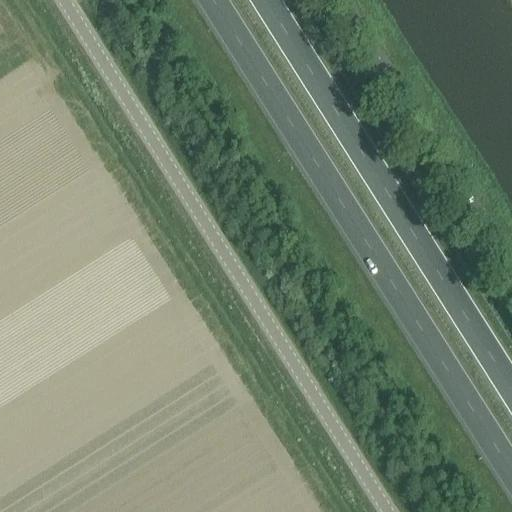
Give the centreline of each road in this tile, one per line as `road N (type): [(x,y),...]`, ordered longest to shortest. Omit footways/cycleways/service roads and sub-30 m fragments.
road 1 (unclassified): [(386,511),(62,0)]
road 2 (trunk): [(211,0),(511,475)]
road 3 (trunk): [(511,392),(263,0)]
